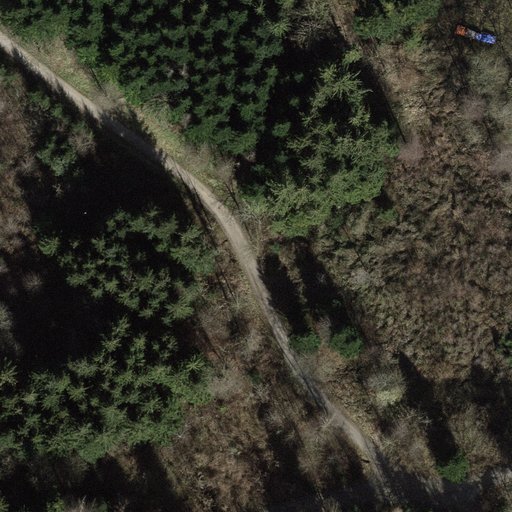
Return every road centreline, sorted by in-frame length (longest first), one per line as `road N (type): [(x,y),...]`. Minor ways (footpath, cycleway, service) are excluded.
road 1 (track): [(0,40),(209,195),(315,392),(389,468),(469,511)]
road 2 (track): [(289,511),(416,485)]
